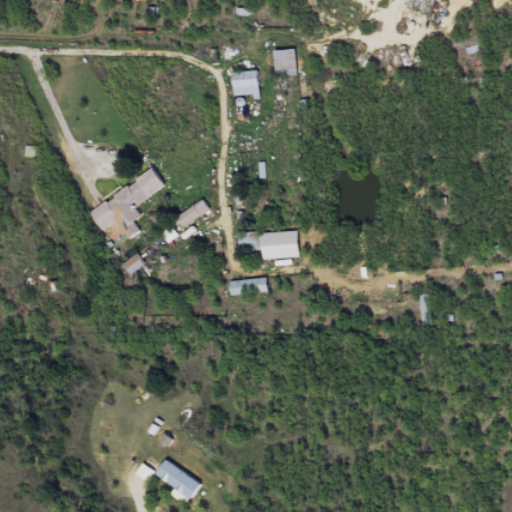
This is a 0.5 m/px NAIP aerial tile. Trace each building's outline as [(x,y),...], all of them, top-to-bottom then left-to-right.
[(279,50),(279,76),(299,76),(299,50),(279,50)] [(236,97),(263,97),(262,71),(236,72),(236,97)] [(92,209),(104,230),(120,220),(131,239),(143,231),(137,221),(144,217),(137,205),(169,185),(158,168),(92,209)] [(214,208),(207,198),(181,217),(188,226),(214,208)] [(264,259),(303,257),(301,230),(238,233),(239,251),(264,249),(264,259)] [(131,273),(146,264),(140,254),(125,264),(131,273)] [(232,281),(234,295),(272,291),(270,277),(232,281)] [(434,294),(424,294),(425,325),(434,325),(434,294)] [(159,473),(194,499),(205,485),(170,458),(159,473)]
